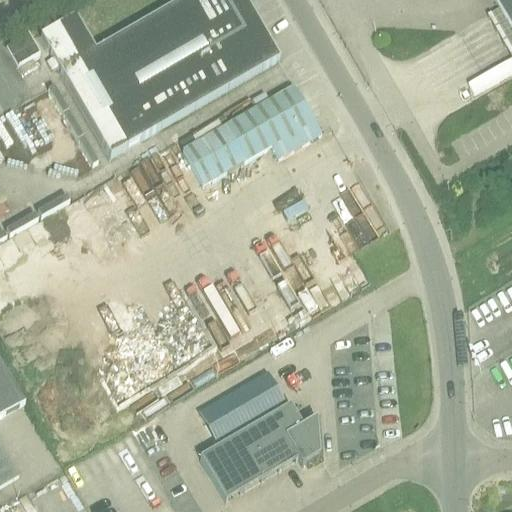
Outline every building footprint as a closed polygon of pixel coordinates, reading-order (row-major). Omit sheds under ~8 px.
[(39,38),(110,159),(279,61),(243,0),(185,0),(94,53),(74,18),(39,38)] [(511,0),(493,0),(511,32),(511,0)] [(27,71),(48,59),(43,50),(22,62),(27,71)] [(293,90),(181,154),(202,190),(270,150),(277,162),(321,138),(293,90)] [(73,199),(0,238),(0,251),(79,209),(73,199)] [(319,205),(299,219),(309,233),(329,219),(319,205)] [(333,262),(337,279),(348,277),(344,260),(333,262)] [(0,418),(24,404),(0,362),(0,418)] [(319,459),(316,422),(302,430),(289,408),(199,461),(224,505),(297,463),(301,469),(319,459)] [(151,449),(172,437),(165,425),(144,437),(151,449)] [(0,459),(8,455),(2,445),(0,445),(0,459)] [(157,457),(164,470),(181,460),(174,447),(157,457)] [(0,473),(14,465),(8,455),(0,459),(0,473)] [(0,487),(20,476),(14,465),(0,473),(0,487)] [(189,482),(178,490),(185,499),(196,492),(189,482)]
